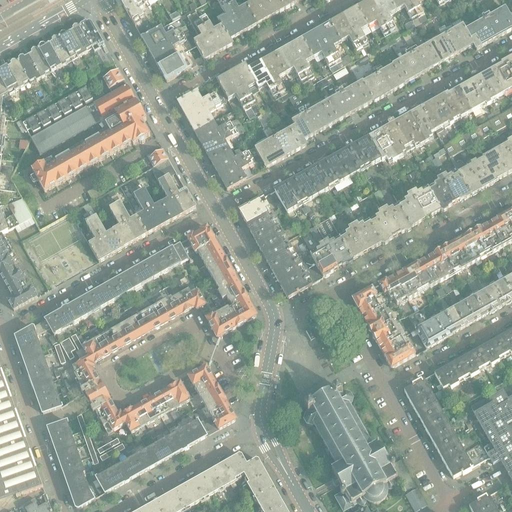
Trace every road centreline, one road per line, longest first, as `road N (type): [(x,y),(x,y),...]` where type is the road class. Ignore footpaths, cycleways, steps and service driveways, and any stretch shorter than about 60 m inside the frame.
road 1 (residential): [(217,211),(511,44)]
road 2 (residential): [(217,211),(0,330)]
road 3 (residential): [(208,354),(125,400),(111,389),(109,369),(190,324),(202,337)]
road 4 (residential): [(340,0),(157,103)]
road 5 (residential): [(335,292),(511,193)]
road 6 (residential): [(67,511),(0,330)]
road 7 (residential): [(105,511),(261,428)]
road 8 (residential): [(385,388),(511,316)]
road 9 (residential): [(450,501),(385,388)]
road 10 (tertiary): [(275,323),(217,211)]
road 11 (tertiary): [(217,211),(157,103)]
